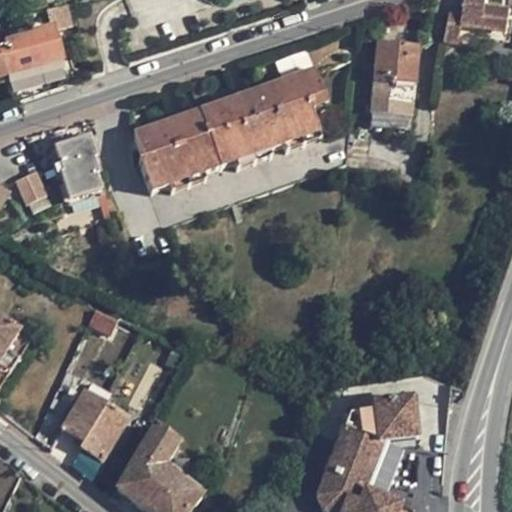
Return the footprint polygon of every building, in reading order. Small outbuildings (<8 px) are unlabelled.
[(462,0),(460,18),(459,27),(480,29),(505,33),(507,12),(483,8),(484,0),(462,0)] [(74,2),(55,7),(57,14),(69,11),(72,25),(77,24),(74,2)] [(55,7),(47,9),(50,18),(57,16),(57,14),(55,7)] [(69,11),(57,14),(57,16),(60,27),(72,25),(69,11)] [(459,27),(460,18),(448,16),(446,25),(443,43),(456,45),(459,27)] [(0,79),(5,77),(10,76),(17,103),(68,86),(62,62),(52,27),(29,33),(29,30),(1,38),(5,53),(0,54),(0,79)] [(418,50),(377,46),(370,116),(411,120),(418,50)] [(314,74),(132,136),(142,163),(138,163),(150,196),(169,189),(171,195),(207,182),(204,177),(234,166),(236,172),(272,159),(270,153),(284,149),(286,154),(320,142),(310,114),(327,108),(314,74)] [(410,132),(411,120),(370,116),(369,128),(410,132)] [(89,139),(54,149),(63,176),(60,177),(69,204),(101,194),(95,178),(98,177),(93,162),(96,161),(89,139)] [(35,174),(15,184),(26,209),(46,199),(35,174)] [(0,211),(8,199),(0,193),(0,211)] [(117,324),(95,313),(89,327),(111,337),(117,324)] [(0,390),(29,345),(17,338),(0,326),(0,390)] [(84,397),(61,433),(49,454),(69,470),(89,486),(101,466),(128,423),(84,397)] [(400,508),(365,493),(383,446),(414,442),(418,442),(416,427),(412,402),(373,408),(365,409),(365,415),(349,418),(344,432),(317,499),(322,511),(343,511),(345,506),(357,510),(355,511),(402,511),(399,511),(400,508)] [(165,472),(178,449),(155,431),(116,494),(138,511),(192,511),(201,501),(165,472)]
